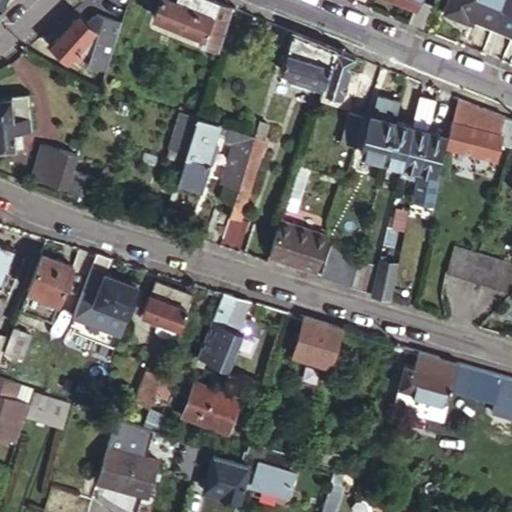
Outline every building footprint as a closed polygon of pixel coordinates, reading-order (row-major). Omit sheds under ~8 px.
[(217,50),(232,7),(215,0),(175,0),(158,0),(153,15),(201,33),(199,43),(217,50)] [(408,25),(423,31),(433,7),(418,1),(418,0),(393,0),(415,9),(408,25)] [(468,13),(495,25),(504,0),(449,0),(445,10),(466,19),(468,13)] [(511,0),(504,0),(495,25),(511,32),(511,0)] [(88,22),(79,14),(49,46),(65,61),(69,57),(79,65),(90,53),(104,37),(88,22)] [(92,18),(88,22),(104,37),(117,23),(96,16),(92,18)] [(120,25),(117,23),(104,37),(90,53),(91,55),(88,63),(106,69),(120,25)] [(292,31),(283,27),(278,43),(287,47),(292,31)] [(334,48),(292,31),(287,47),(280,69),(323,83),(334,48)] [(354,56),(334,48),(323,83),(319,95),(328,98),(329,92),(342,96),(354,56)] [(400,74),(381,66),(372,97),(391,103),(400,74)] [(28,129),(27,95),(0,95),(0,145),(12,145),(12,129),(28,129)] [(459,98),(452,115),(471,119),(470,128),(499,135),(504,116),(459,98)] [(182,163),(196,118),(180,113),(169,147),(176,149),(172,160),(182,163)] [(384,160),(394,121),(372,115),(361,154),(384,160)] [(471,119),(452,115),(446,147),(496,158),(499,141),(511,144),(511,141),(511,119),(504,116),(499,135),(470,128),(471,119)] [(252,137),(196,118),(182,163),(176,181),(201,189),(209,165),(203,162),(213,133),(227,141),(232,143),(221,180),(238,185),(252,137)] [(230,212),(221,244),(242,251),(250,221),(242,217),(265,136),(262,135),(265,123),(257,120),(252,137),(238,185),(230,212)] [(411,127),(394,121),(384,160),(401,166),(411,127)] [(338,147),(354,152),(361,129),(345,124),(338,147)] [(425,131),(411,127),(401,166),(415,170),(425,131)] [(444,137),(425,131),(415,170),(433,175),(444,137)] [(62,184),(73,151),(39,142),(29,173),(62,184)] [(309,167),(298,163),(289,193),(300,196),(309,167)] [(93,174),(75,168),(70,187),(86,193),(93,174)] [(206,238),(221,244),(230,212),(215,208),(206,238)] [(329,232),(281,218),(270,252),(317,268),(329,232)] [(0,279),(14,247),(3,242),(0,240),(0,279)] [(322,275),(353,285),(360,261),(361,254),(332,246),(322,275)] [(454,249),(447,275),(462,279),(469,254),(454,249)] [(42,252),(28,288),(58,301),(73,266),(42,252)] [(111,257),(98,253),(92,267),(105,272),(111,257)] [(474,283),(481,257),(469,254),(462,279),(474,283)] [(494,261),(482,257),(481,257),(474,283),(487,287),(494,261)] [(360,261),(353,285),(353,287),(374,293),(379,268),(360,261)] [(505,264),(494,261),(487,287),(498,290),(505,264)] [(398,267),(380,262),(379,268),(374,293),(393,299),(398,267)] [(498,290),(510,294),(511,294),(511,293),(511,266),(505,264),(498,290)] [(105,272),(92,267),(83,289),(96,294),(105,272)] [(137,285),(105,272),(96,294),(94,300),(127,312),(137,285)] [(187,305),(193,290),(156,276),(150,292),(187,305)] [(187,305),(150,292),(150,291),(143,311),(173,322),(178,325),(179,325),(187,305)] [(222,291),(216,306),(231,312),(232,312),(239,296),(222,291)] [(232,312),(231,312),(226,325),(237,330),(241,319),(249,300),(239,296),(232,312)] [(231,312),(216,306),(196,355),(228,367),(242,332),(237,330),(226,325),(231,312)] [(342,327),(305,316),(294,353),(331,364),(342,327)] [(251,324),(241,319),(237,330),(242,332),(247,334),(251,324)] [(178,325),(173,322),(170,328),(176,330),(178,325)] [(21,357),(30,333),(15,327),(6,351),(21,357)] [(458,360),(418,348),(414,365),(454,376),(458,360)] [(399,386),(408,389),(414,365),(405,363),(399,386)] [(414,365),(408,389),(447,399),(450,390),(454,376),(414,365)] [(136,399),(150,405),(154,393),(161,375),(146,369),(136,399)] [(511,376),(503,373),(494,403),(511,408),(511,376)] [(0,413),(9,386),(11,378),(0,374),(0,413)] [(172,379),(161,375),(154,393),(166,397),(172,379)] [(465,379),(454,376),(450,390),(462,393),(465,379)] [(226,432),(240,398),(194,380),(180,415),(226,432)] [(35,390),(29,417),(63,425),(69,398),(35,390)] [(462,393),(450,390),(447,399),(459,402),(462,393)] [(163,414),(149,408),(144,422),(158,427),(163,414)] [(243,447),(240,459),(199,448),(190,478),(204,482),(203,485),(238,495),(240,490),(242,481),(243,481),(251,483),(279,491),(286,464),(281,462),(284,449),(276,447),(255,441),(250,439),(247,449),(243,447)] [(199,448),(182,441),(173,473),(190,478),(199,448)] [(106,445),(96,481),(147,494),(156,460),(106,445)] [(334,511),(340,490),(329,486),(322,511),(326,511),(334,511)] [(397,511),(400,506),(382,500),(377,511),(397,511)]
